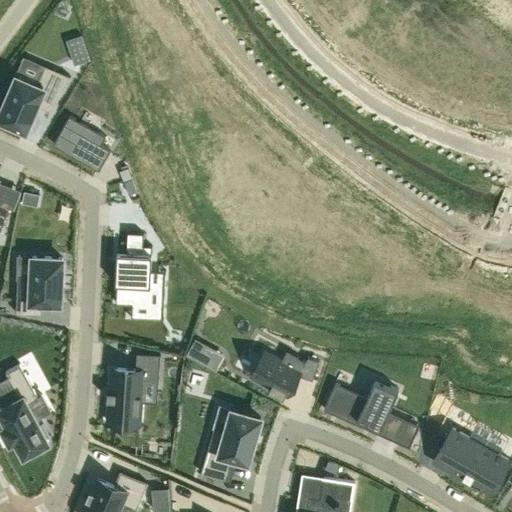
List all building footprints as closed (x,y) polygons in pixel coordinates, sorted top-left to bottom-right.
[(70,51),(74,64),(90,58),(86,46),(70,51)] [(18,71),(0,113),(0,118),(26,130),(37,104),(50,110),(70,76),(45,65),(39,80),(18,71)] [(71,114),(54,142),(66,149),(67,149),(99,167),(110,148),(102,143),(107,135),(71,114)] [(128,167),(127,164),(121,167),(122,169),(120,170),(124,180),(132,177),(128,167)] [(132,179),(124,182),(129,194),(137,191),(132,179)] [(23,190),(21,201),(36,205),(39,193),(23,190)] [(0,230),(10,206),(0,202),(0,230)] [(117,283),(116,303),(132,303),(150,304),(151,269),(152,253),(152,245),(143,244),(144,232),(128,232),(127,252),(117,251),(116,283),(117,283)] [(18,278),(16,312),(40,314),(40,302),(60,303),(61,286),(62,286),(63,274),(62,274),(63,257),(33,256),(32,279),(18,278)] [(195,340),(187,354),(197,359),(204,344),(195,340)] [(264,349),(250,375),(270,386),(268,389),(283,397),(285,394),(287,395),(298,374),(312,379),(319,360),(308,356),(305,360),(287,350),(282,359),(264,349)] [(107,419),(107,421),(139,423),(141,400),(142,378),(156,379),(158,379),(160,353),(137,352),(135,368),(133,368),(111,366),(109,388),(108,388),(108,389),(110,389),(109,396),(108,396),(108,398),(109,398),(107,419)] [(20,397),(0,408),(0,410),(8,424),(2,427),(10,442),(15,439),(24,454),(28,452),(29,455),(46,446),(44,443),(48,441),(46,437),(49,435),(43,423),(40,425),(27,402),(38,396),(20,364),(6,371),(9,376),(20,397)] [(336,382),(324,408),(365,427),(367,422),(381,428),(399,388),(375,378),(367,396),(336,382)] [(215,427),(200,472),(223,479),(231,456),(248,462),(262,419),(234,409),(227,431),(215,427)] [(419,424),(409,420),(401,438),(411,442),(419,424)] [(442,444),(439,449),(452,456),(445,468),(461,477),(463,474),(491,490),(499,477),(502,472),(502,471),(509,458),(452,426),(445,439),(444,439),(441,444),(442,444)] [(89,498),(83,511),(117,511),(122,501),(137,507),(147,482),(120,471),(115,485),(98,478),(93,491),(90,489),(86,497),(89,498)] [(335,511),(338,496),(352,498),(355,481),(323,476),(320,497),(308,495),(305,511),(335,511)] [(158,511),(169,511),(168,487),(152,489),(154,510),(158,511)]
